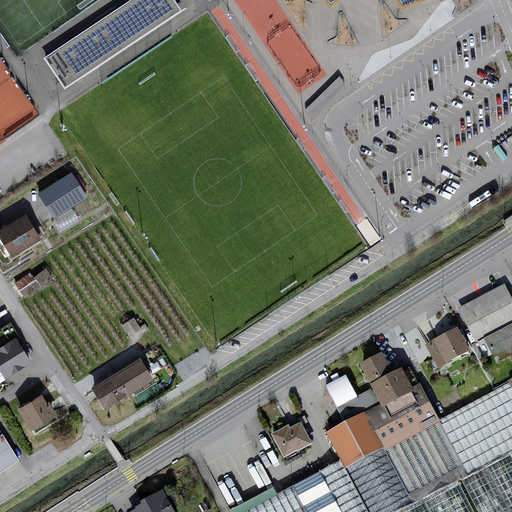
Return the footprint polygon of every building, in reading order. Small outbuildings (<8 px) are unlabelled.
[(174,0),(131,0),(43,58),(64,89),(182,11),(174,0)] [(72,175),(38,195),(52,218),(86,199),(72,175)] [(0,236),(0,241),(10,259),(42,241),(30,220),(0,236)] [(15,280),(24,293),(49,276),(43,267),(34,273),(31,269),(15,280)] [(511,296),(505,284),(459,309),(477,343),(487,338),(511,323),(511,296)] [(11,322),(0,329),(0,371),(5,379),(31,363),(22,349),(24,344),(11,322)] [(511,351),(511,323),(487,338),(498,359),(511,351)] [(459,331),(427,347),(438,372),(472,357),(459,331)] [(385,357),(362,368),(381,406),(364,413),(388,451),(442,425),(421,387),(414,392),(406,376),(397,379),(385,357)] [(140,360),(92,388),(105,411),(153,383),(140,360)] [(511,392),(509,387),(442,425),(469,474),(511,450),(511,392)] [(42,398),(18,411),(32,432),(54,419),(42,398)] [(364,413),(327,436),(341,461),(347,473),(388,451),(364,413)] [(290,430),(272,438),(287,462),(310,448),(301,427),(291,433),(290,430)] [(0,436),(0,472),(20,460),(3,434),(0,436)] [(341,461),(246,511),(398,511),(416,503),(388,451),(347,473),(341,461)] [(511,511),(511,455),(466,480),(483,511),(511,511)] [(472,511),(457,481),(416,503),(398,511),(472,511)] [(174,511),(164,493),(135,511),(174,511)]
